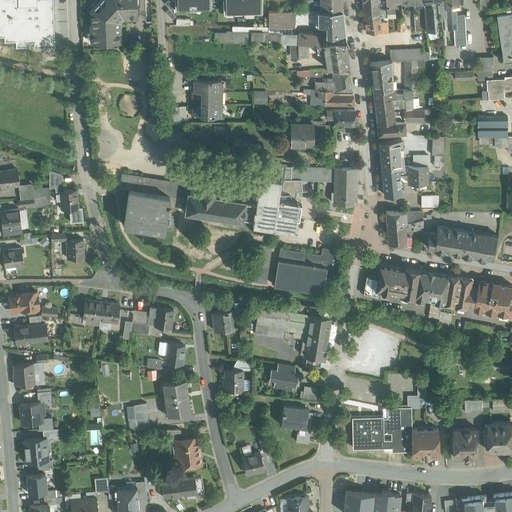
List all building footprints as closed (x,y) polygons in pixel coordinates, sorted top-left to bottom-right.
[(9,0),(10,1),(0,1),(0,38),(1,38),(1,37),(11,37),(11,38),(11,37),(27,36),(27,44),(28,44),(28,43),(38,43),(38,47),(39,47),(39,46),(54,46),(55,46),(54,18),(56,18),(56,16),(54,16),(53,0),(9,0)] [(136,0),(100,0),(91,10),(92,42),(113,41),(120,41),(119,17),(137,17),(136,0)] [(174,0),(175,9),(185,8),(185,6),(201,5),(201,8),(211,8),(210,0),(174,0)] [(222,0),(223,13),(237,13),(237,14),(249,14),(249,12),(262,12),(262,0),(222,0)] [(313,11),(312,0),(305,0),(306,11),(313,11)] [(340,0),(320,0),(322,10),(342,10),(340,0)] [(377,0),(362,0),(364,18),(379,17),(379,14),(378,8),(378,4),(377,0)] [(385,0),(386,3),(386,5),(387,13),(387,16),(395,16),(393,0),(385,0)] [(457,0),(445,0),(446,9),(448,29),(456,29),(456,17),(455,8),(458,7),(457,0)] [(489,0),(480,0),(481,8),(490,8),(489,0)] [(431,4),(423,4),(424,11),(426,30),(436,29),(434,4),(431,4)] [(386,5),(382,5),(382,8),(378,8),(379,14),(387,13),(386,5)] [(278,11),(268,10),(268,26),(278,27),(278,11)] [(322,10),(318,10),(318,25),(326,25),(343,24),(342,10),(322,10)] [(419,11),(414,11),(415,30),(425,30),(426,30),(424,11),(419,11)] [(511,12),(498,15),(504,55),(511,55),(511,12)] [(379,17),(364,18),(366,32),(388,31),(387,22),(380,22),(380,17),(379,17)] [(492,20),(482,21),(483,45),(494,45),(492,20)] [(343,24),(326,25),(326,32),(326,36),(326,44),(346,45),(343,24)] [(281,32),(251,30),(251,35),(251,43),(281,44),(281,36),(281,32)] [(315,32),(298,32),(298,34),(298,44),(315,44),(315,35),(315,32)] [(251,35),(232,33),(232,42),(251,43),(251,35)] [(298,34),(284,34),(281,36),(281,44),(298,44),(298,34)] [(322,36),(320,36),(320,35),(315,35),(315,44),(317,44),(323,44),(326,44),(326,36),(322,36)] [(315,44),(298,44),(298,57),(309,57),(309,52),(317,52),(317,44),(315,44)] [(323,44),(317,44),(317,52),(325,53),(323,44)] [(326,44),(323,44),(325,53),(327,68),(349,67),(346,45),(326,44)] [(423,48),(390,49),(390,61),(392,61),(405,60),(416,59),(416,60),(424,59),(423,51),(423,48)] [(493,57),(479,57),(479,71),(493,71),(493,57)] [(416,59),(405,60),(405,89),(416,88),(416,60),(416,59)] [(390,61),(385,61),(370,62),(373,89),(392,89),(392,61),(390,61)] [(493,78),(493,71),(479,71),(479,80),(487,79),(493,78)] [(350,73),(332,73),(333,79),(333,83),(334,90),(352,91),(350,73)] [(511,77),(493,78),(487,79),(488,89),(489,89),(489,98),(511,96),(511,77)] [(213,79),(195,78),(194,90),(221,91),(221,79),(213,79)] [(327,83),(315,82),(314,89),(319,90),(326,90),(327,83)] [(416,88),(405,89),(402,89),(403,94),(403,98),(412,98),(418,98),(417,88),(416,88)] [(403,94),(395,94),(394,89),(392,89),(373,89),(374,99),(390,98),(391,98),(403,98),(403,94)] [(194,90),(193,91),(192,98),(201,98),(201,103),(220,103),(221,91),(194,90)] [(333,95),(325,95),(325,97),(325,105),(333,105),(354,105),(353,95),(333,95)] [(390,98),(374,99),(376,112),(393,111),(392,105),(391,98),(390,98)] [(403,98),(391,98),(392,105),(402,105),(402,109),(403,109),(404,109),(412,109),(412,98),(403,98)] [(220,103),(201,103),(201,107),(192,107),(192,115),(220,115),(220,103)] [(179,106),(170,107),(172,120),(181,121),(180,120),(179,106)] [(433,108),(423,109),(424,121),(433,121),(433,108)] [(355,110),(334,109),(334,118),(334,125),(356,126),(355,110)] [(423,109),(412,109),(404,109),(404,121),(424,121),(423,109)] [(393,111),(376,112),(377,123),(394,122),(393,111)] [(497,117),(479,117),(479,136),(480,136),(488,136),(489,136),(495,136),(508,136),(508,116),(497,116),(497,117)] [(394,122),(377,123),(378,134),(405,133),(404,121),(394,122)] [(305,124),(291,123),(291,145),(304,146),(304,145),(312,146),(313,124),(305,123),(305,124)] [(445,136),(432,136),(431,155),(444,155),(445,136)] [(508,136),(495,136),(495,147),(508,147),(508,143),(508,136)] [(471,139),(446,138),(446,179),(471,179),(471,139)] [(401,139),(379,140),(381,166),(398,166),(404,166),(401,139)] [(428,155),(413,155),(413,166),(428,166),(428,155)] [(443,179),(444,156),(432,155),(431,178),(443,179)] [(335,167),(260,165),(260,176),(259,182),(257,181),(252,195),(257,196),(256,202),(245,201),(246,200),(214,195),(215,188),(199,185),(122,173),(120,187),(129,189),(123,224),(163,230),(167,205),(170,205),(185,207),(184,212),(242,221),(243,217),(254,219),(253,224),(272,226),(272,227),(275,228),(275,227),(294,230),(295,231),(297,216),(299,217),(299,215),(297,215),(298,212),(299,212),(301,201),(295,200),(296,192),(302,191),(301,180),(335,181),(335,167)] [(398,166),(381,166),(384,195),(401,193),(398,166)] [(428,166),(413,166),(408,166),(408,183),(427,183),(428,166)] [(356,168),(335,167),(335,181),(334,203),(356,204),(356,168)] [(17,168),(0,170),(0,183),(1,187),(19,185),(17,168)] [(51,188),(62,188),(62,172),(51,172),(51,188)] [(34,185),(19,187),(20,199),(35,197),(34,185)] [(77,189),(60,191),(62,209),(79,208),(77,189)] [(466,190),(455,190),(455,209),(497,210),(497,191),(496,191),(466,190)] [(433,195),(421,195),(421,207),(433,207),(433,195)] [(19,209),(0,211),(2,228),(21,225),(19,209)] [(405,212),(385,211),(386,222),(404,222),(406,222),(405,212)] [(423,218),(422,211),(405,212),(406,222),(412,221),(412,220),(423,218)] [(21,225),(2,228),(3,234),(22,232),(21,225)] [(436,233),(428,231),(427,247),(433,248),(433,249),(445,251),(445,250),(460,253),(460,254),(472,256),(472,255),(476,256),(488,259),(488,257),(495,258),(499,236),(437,225),(436,233)] [(405,228),(387,229),(388,242),(406,245),(405,236),(405,228)] [(83,238),(66,239),(67,257),(84,257),(83,238)] [(250,281),(266,284),(272,247),(256,244),(250,281)] [(21,247),(2,250),(5,266),(23,264),(21,247)] [(340,250),(322,248),(321,255),(280,248),(278,259),(327,267),(324,282),(335,284),(340,250)] [(278,259),(274,285),(322,292),(324,282),(327,267),(278,259)] [(419,269),(380,262),(377,277),(375,290),(380,291),(415,297),(419,269)] [(447,274),(419,269),(415,297),(431,300),(442,302),(447,274)] [(468,278),(447,274),(442,302),(466,306),(467,304),(473,305),(474,305),(473,305),(476,292),(476,289),(469,288),(470,281),(468,278)] [(377,277),(366,275),(362,294),(377,296),(380,295),(380,291),(375,290),(377,277)] [(511,285),(480,280),(478,289),(476,288),(476,289),(476,292),(473,305),(474,305),(473,305),(473,307),(511,313),(511,285)] [(37,291),(27,293),(29,309),(39,308),(37,291)] [(27,293),(9,295),(11,311),(29,309),(27,293)] [(102,301),(85,299),(83,317),(100,320),(102,301)] [(442,302),(431,300),(428,317),(439,319),(441,311),(442,302)] [(119,303),(102,301),(100,320),(117,322),(119,303)] [(58,308),(42,306),(40,314),(57,316),(58,308)] [(173,309),(150,306),(149,316),(155,317),(154,325),(171,327),(173,309)] [(311,315),(259,307),(257,322),(270,324),(285,326),(294,328),(294,330),(304,332),(308,332),(311,315)] [(232,310),(213,312),(215,331),(235,329),(234,328),(232,328),(230,311),(233,311),(232,310)] [(452,313),(441,311),(439,319),(439,323),(450,325),(452,313)] [(326,317),(311,314),(311,315),(308,332),(304,332),(301,349),(305,349),(304,355),(312,357),(312,358),(324,360),(330,322),(325,321),(326,317)] [(149,324),(132,322),(130,331),(148,334),(149,324)] [(270,324),(257,322),(255,333),(268,334),(270,324)] [(494,326),(471,322),(469,333),(492,337),(494,326)] [(44,323),(14,326),(16,343),(47,339),(45,324),(44,323)] [(285,326),(270,324),(268,334),(283,337),(284,329),(285,326)] [(185,345),(168,343),(165,362),(182,363),(185,345)] [(47,354),(35,355),(36,363),(48,361),(47,354)] [(146,366),(161,367),(162,359),(147,358),(146,366)] [(251,360),(236,358),(236,369),(242,370),(251,370),(251,360)] [(32,362),(14,364),(15,373),(14,373),(15,385),(34,383),(32,362)] [(295,365),(277,362),(276,368),(294,371),(295,365)] [(107,363),(101,364),(103,376),(110,375),(107,363)] [(276,368),(270,367),(268,377),(274,378),(273,386),(292,389),(293,385),(295,385),(298,372),(294,371),(276,368)] [(148,369),(148,379),(157,379),(157,369),(148,369)] [(236,369),(225,369),(225,378),(223,378),(223,389),(242,389),(242,370),(236,369)] [(185,379),(163,383),(165,399),(188,395),(185,379)] [(418,395),(407,395),(407,407),(410,407),(419,407),(419,396),(425,395),(424,382),(418,382),(418,395)] [(302,397),(317,399),(319,386),(304,384),(302,397)] [(50,391),(37,392),(38,399),(51,398),(50,391)] [(188,395),(165,399),(168,415),(190,412),(188,395)] [(482,399),(464,400),(465,411),(482,411),(482,399)] [(504,399),(493,399),(493,411),(504,410),(504,399)] [(40,402),(20,404),(21,409),(20,409),(22,423),(42,421),(40,402)] [(146,403),(134,405),(138,429),(150,429),(146,403)] [(308,408),(283,405),(281,424),(298,426),(296,441),(308,442),(312,414),(307,413),(308,408)] [(91,406),(91,415),(100,415),(100,406),(91,406)] [(407,407),(387,407),(387,417),(382,417),(382,416),(352,417),(353,447),(383,447),(383,445),(392,445),(392,450),(412,450),(411,428),(410,407),(407,407)] [(511,422),(489,423),(489,429),(489,441),(490,451),(511,450),(511,422)] [(57,428),(43,430),(43,438),(46,437),(58,436),(57,428)] [(438,428),(411,428),(412,450),(412,456),(419,456),(420,457),(423,457),(423,456),(427,456),(427,457),(430,457),(431,456),(439,456),(438,428)] [(477,428),(453,429),(453,457),(478,456),(477,428)] [(90,429),(91,445),(101,445),(100,429),(90,429)] [(180,429),(166,429),(167,441),(177,440),(176,440),(182,439),(180,429)] [(43,438),(23,440),(26,462),(38,461),(48,460),(47,451),(45,451),(43,439),(46,439),(46,437),(43,438)] [(182,439),(176,440),(177,440),(180,466),(200,463),(197,437),(182,439)] [(267,437),(259,439),(262,452),(270,450),(267,437)] [(260,452),(243,456),(247,473),(264,470),(260,452)] [(48,460),(38,461),(39,468),(53,467),(52,459),(48,460)] [(185,473),(160,476),(161,482),(186,478),(185,473)] [(45,474),(27,475),(29,494),(43,492),(47,492),(47,490),(45,474)] [(161,482),(160,476),(160,475),(144,477),(146,488),(162,486),(161,482)] [(107,477),(94,478),(95,492),(108,491),(107,477)] [(186,478),(161,482),(162,486),(163,497),(196,493),(196,492),(194,478),(194,477),(186,478)] [(201,478),(194,478),(196,492),(203,491),(201,478)] [(55,490),(47,490),(47,492),(43,492),(44,498),(56,497),(55,490)] [(140,511),(138,490),(117,492),(119,511),(140,511)] [(370,511),(372,493),(345,490),(342,511),(370,511)] [(398,511),(400,494),(391,493),(391,491),(381,490),(381,492),(373,491),(372,493),(370,511),(398,511)] [(511,511),(511,492),(456,499),(457,511),(511,511)] [(428,511),(431,495),(413,493),(412,504),(411,511),(428,511)] [(308,511),(307,496),(287,498),(288,511),(308,511)] [(97,511),(96,497),(70,499),(71,511),(97,511)]
